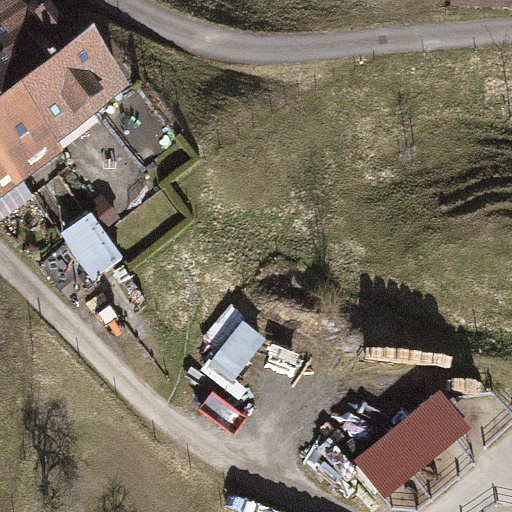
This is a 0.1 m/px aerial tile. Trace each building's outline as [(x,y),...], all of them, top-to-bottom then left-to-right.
[(3,0),(0,0),(0,75),(59,149),(125,97),(50,4),(37,14),(24,25),(3,0)] [(63,155),(59,149),(0,75),(0,163),(21,189),(63,155)] [(147,146),(138,152),(146,164),(155,157),(147,146)] [(0,225),(30,201),(21,189),(0,163),(0,225)] [(105,203),(92,212),(107,232),(120,222),(105,203)] [(90,216),(61,237),(94,282),(123,261),(90,216)] [(241,379),(211,399),(238,437),(267,417),(241,379)] [(352,468),(384,505),(469,433),(437,396),(352,468)]
